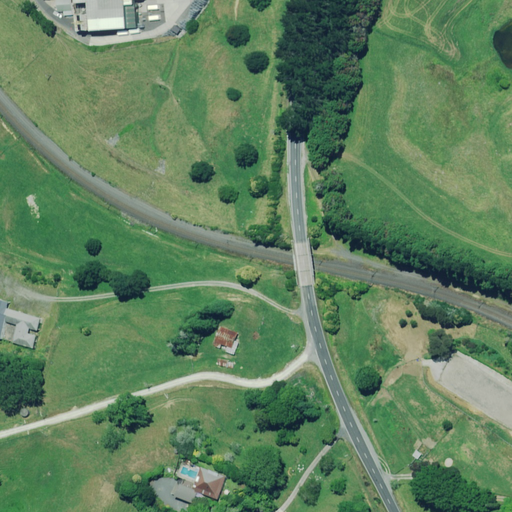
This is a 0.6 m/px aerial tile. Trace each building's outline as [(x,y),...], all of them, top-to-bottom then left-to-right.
[(71,0),(56,0),(58,13),(73,12),(71,0)] [(74,0),(75,4),(88,3),(91,33),(126,29),(124,5),(123,0),(74,0)] [(132,5),(124,5),(126,29),(137,28),(134,4),(132,5)] [(0,340),(0,341),(6,322),(19,325),(13,343),(33,349),(37,336),(29,334),(30,329),(38,331),(41,319),(8,309),(10,302),(0,299),(0,340)] [(237,339),(240,333),(224,325),(215,346),(221,349),(222,345),(228,347),(227,352),(234,355),(241,340),(237,339)] [(235,363),(218,360),(217,366),(234,369),(235,363)] [(27,408),(26,408),(25,408),(25,409),(24,409),(23,410),(22,411),(22,412),(22,413),(22,414),(22,415),(23,415),(23,416),(24,416),(24,417),(25,417),(26,417),(27,417),(28,417),(29,417),(29,416),(30,416),(30,415),(31,414),(31,413),(31,412),(31,411),(30,410),(29,409),(28,409),(27,408)] [(194,489),(182,485),(181,486),(175,484),(171,495),(194,503),(197,496),(202,498),(204,494),(219,500),(227,480),(221,477),(222,475),(202,468),(196,485),(194,489)]
